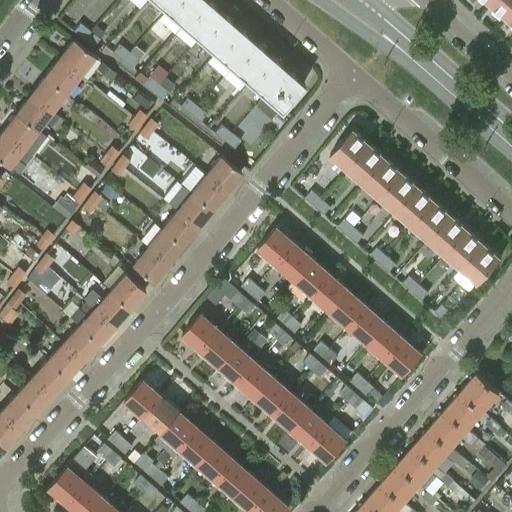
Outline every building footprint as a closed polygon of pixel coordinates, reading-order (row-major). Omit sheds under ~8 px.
[(155,0),(165,9),(172,0),(155,0)] [(172,0),(165,9),(182,23),(201,0),(172,0)] [(198,37),(222,10),(209,0),(201,0),(182,23),(198,37)] [(505,16),(511,7),(511,0),(489,0),(488,2),(505,16)] [(198,37),(214,52),(238,25),(222,10),(198,37)] [(73,30),(83,38),(89,30),(79,22),(73,30)] [(254,39),(238,25),(214,52),(231,66),(254,39)] [(99,38),(89,30),(83,38),(93,46),(99,38)] [(72,38),(58,57),(78,73),(93,54),(72,38)] [(231,66),(247,80),(271,53),(254,39),(231,66)] [(113,52),(123,60),(129,52),(119,44),(113,52)] [(139,60),(129,52),(123,60),(133,68),(139,60)] [(247,80),(264,95),(287,68),(271,53),(247,80)] [(58,57),(44,75),(64,91),(78,73),(58,57)] [(101,61),(96,67),(110,79),(115,72),(101,61)] [(264,95),(280,109),(304,82),(287,68),(264,95)] [(44,75),(29,93),(50,109),(64,91),(44,75)] [(142,84),(152,92),(158,84),(148,76),(142,84)] [(168,92),(158,84),(152,92),(162,100),(168,92)] [(29,93),(15,112),(36,128),(43,118),(51,125),(58,116),(50,109),(29,93)] [(146,108),(151,102),(138,93),(134,98),(146,108)] [(190,114),(197,106),(187,98),(180,106),(190,114)] [(197,106),(190,114),(200,122),(207,114),(197,106)] [(133,116),(141,122),(146,115),(138,109),(133,116)] [(15,112),(1,130),(22,146),(32,154),(46,135),(36,128),(15,112)] [(135,130),(141,122),(133,116),(127,124),(135,130)] [(150,117),(144,124),(152,131),(158,123),(150,117)] [(152,131),(144,124),(138,132),(146,138),(152,131)] [(224,140),(231,132),(221,124),(214,132),(224,140)] [(330,153),(346,167),(370,140),(354,126),(330,153)] [(1,130),(0,131),(0,159),(7,165),(17,173),(24,163),(32,154),(22,146),(1,130)] [(231,132),(224,140),(234,148),(241,140),(231,132)] [(363,181),(386,154),(370,140),(346,167),(363,181)] [(118,151),(117,150),(110,145),(104,152),(112,159),(118,151)] [(106,166),(112,159),(104,152),(99,160),(106,166)] [(121,153),(115,161),(124,167),(130,160),(121,153)] [(220,153),(220,154),(205,172),(225,188),(240,169),(220,153)] [(363,181),(379,196),(403,169),(386,154),(363,181)] [(103,167),(89,157),(83,165),(96,176),(103,167)] [(124,167),(115,161),(109,169),(117,175),(124,167)] [(419,183),(403,169),(379,196),(396,210),(419,183)] [(225,188),(205,172),(190,190),(210,206),(225,188)] [(51,179),(43,189),(50,195),(58,185),(51,179)] [(76,189),(85,195),(90,188),(82,181),(76,189)] [(396,210),(412,224),(436,197),(419,183),(396,210)] [(119,194),(106,184),(100,190),(114,201),(119,194)] [(75,191),(71,196),(78,202),(79,202),(85,195),(76,189),(75,191)] [(321,197),(312,189),(305,197),(314,205),(321,197)] [(93,190),(87,197),(95,204),(101,196),(93,190)] [(210,206),(190,190),(176,208),(196,224),(210,206)] [(67,193),(63,198),(60,196),(57,200),(71,212),(79,202),(78,202),(71,196),(67,193)] [(95,204),(87,197),(81,205),(89,211),(95,204)] [(321,197),(314,205),(324,213),(331,205),(321,197)] [(452,212),(436,197),(412,224),(429,239),(452,212)] [(196,224),(176,208),(161,226),(181,242),(196,224)] [(429,239),(445,253),(469,226),(452,212),(429,239)] [(347,233),(354,226),(344,217),(337,225),(347,233)] [(78,225),(71,220),(70,219),(65,227),(66,228),(72,233),(78,225)] [(258,244),(276,261),(295,240),(276,223),(258,244)] [(181,242),(161,226),(146,244),(166,260),(181,242)] [(354,226),(347,233),(356,242),(363,234),(354,226)] [(445,253),(462,267),(485,240),(469,226),(445,253)] [(54,234),(53,234),(46,228),(40,236),(48,243),(54,234)] [(17,231),(10,240),(19,247),(26,238),(17,231)] [(0,236),(0,246),(2,248),(8,240),(2,235),(0,236)] [(48,243),(40,236),(34,243),(42,250),(48,243)] [(294,277),(313,256),(295,240),(276,261),(268,270),(275,277),(283,267),(294,277)] [(485,240),(462,267),(478,282),(501,255),(485,240)] [(166,260),(146,244),(131,263),(151,279),(166,260)] [(39,253),(30,245),(24,252),(33,260),(39,253)] [(379,262),(386,254),(377,246),(370,254),(379,262)] [(45,251),(39,258),(47,265),(53,257),(46,252),(45,251)] [(386,254),(379,262),(389,270),(396,262),(386,254)] [(331,271),(313,256),(294,277),(312,292),(331,271)] [(35,267),(26,277),(33,283),(40,288),(48,278),(41,273),(47,265),(39,258),(34,266),(35,267)] [(25,272),(25,271),(17,265),(11,273),(19,279),(25,272)] [(117,279),(108,288),(128,306),(144,288),(124,271),(117,279)] [(349,287),(331,271),(312,292),(331,308),(349,287)] [(13,287),(19,279),(11,273),(5,281),(13,287)] [(412,290),(419,283),(409,274),(402,282),(412,290)] [(249,292),(257,284),(248,276),(240,285),(249,292)] [(419,283),(412,290),(421,299),(428,291),(419,283)] [(249,292),(258,300),(265,291),(257,284),(249,292)] [(237,289),(232,285),(225,293),(230,297),(237,289)] [(11,295),(20,301),(25,294),(17,287),(11,295)] [(92,287),(83,297),(86,300),(93,306),(112,323),(128,306),(108,288),(107,289),(102,295),(102,296),(92,287)] [(367,303),(349,287),(331,308),(349,324),(367,303)] [(239,305),(246,297),(237,289),(230,297),(239,305)] [(11,295),(6,303),(4,306),(0,310),(0,315),(9,323),(18,312),(14,309),(20,301),(11,295)] [(255,304),(246,297),(239,305),(248,312),(255,304)] [(78,306),(69,316),(77,323),(97,341),(112,323),(93,306),(86,300),(79,307),(78,306)] [(385,319),(367,303),(349,324),(367,340),(385,319)] [(451,311),(441,303),(434,310),(444,319),(451,311)] [(284,308),(277,316),(286,324),(293,316),(284,308)] [(182,331),(201,347),(219,327),(200,311),(182,331)] [(302,323),(293,316),(286,324),(294,331),(302,323)] [(403,335),(385,319),(367,340),(385,356),(403,335)] [(282,328),(273,321),(266,329),(275,337),(282,328)] [(77,323),(62,340),(81,358),(97,341),(77,323)] [(237,342),(219,327),(201,347),(219,363),(237,342)] [(254,328),(245,338),(251,343),(260,333),(254,328)] [(291,336),(282,328),(275,337),(283,344),(291,336)] [(422,351),(403,335),(385,356),(403,372),(422,351)] [(320,339),(313,348),(322,355),(329,347),(320,339)] [(62,340),(46,357),(66,375),(81,358),(62,340)] [(219,363),(237,379),(255,358),(237,342),(219,363)] [(339,355),(329,347),(322,355),(331,363),(339,355)] [(318,360),(309,352),(302,361),(311,368),(318,360)] [(46,357),(31,374),(50,392),(66,375),(46,357)] [(273,374),(255,358),(237,379),(255,394),(273,374)] [(327,367),(318,360),(311,368),(319,376),(327,367)] [(358,387),(365,379),(357,371),(349,379),(358,387)] [(483,409),(499,391),(477,372),(461,390),(483,409)] [(31,374),(15,392),(35,409),(50,392),(31,374)] [(255,394),(273,410),(291,390),(273,374),(255,394)] [(143,378),(125,399),(136,409),(143,415),(162,394),(143,378)] [(365,379),(358,387),(366,395),(374,387),(365,379)] [(354,391),(346,384),(338,392),(347,399),(354,391)] [(382,394),(374,387),(366,395),(375,402),(382,394)] [(309,405),(291,390),(273,410),(292,426),(309,405)] [(483,409),(461,390),(445,408),(467,427),(483,409)] [(354,391),(347,399),(356,407),(363,399),(354,391)] [(8,400),(0,408),(0,409),(19,427),(35,409),(15,392),(8,400)] [(162,394),(143,415),(161,431),(180,409),(162,394)] [(511,402),(507,398),(501,405),(511,414),(511,413),(511,402)] [(292,426),(310,441),(327,421),(309,405),(292,426)] [(429,426),(451,445),(467,427),(445,408),(429,426)] [(0,409),(0,441),(3,444),(19,427),(0,409)] [(180,409),(161,431),(180,446),(198,425),(180,409)] [(501,425),(491,416),(485,423),(494,432),(501,425)] [(346,437),(327,421),(310,441),(328,458),(346,437)] [(198,425),(180,446),(198,462),(216,441),(198,425)] [(435,463),(444,453),(463,468),(469,461),(451,445),(429,426),(414,444),(435,463)] [(116,445),(124,437),(115,429),(108,438),(116,445)] [(485,443),(474,433),(468,440),(479,450),(485,443)] [(116,445),(125,453),(133,444),(124,437),(116,445)] [(216,441),(198,462),(216,477),(234,456),(216,441)] [(105,458),(113,449),(104,442),(97,450),(105,458)] [(68,464),(50,485),(69,501),(93,473),(86,468),(97,455),(84,444),(68,464)] [(420,481),(429,470),(449,487),(455,479),(435,463),(414,444),(398,462),(420,481)] [(114,465),(121,457),(113,449),(105,458),(114,465)] [(234,456),(216,477),(234,493),(252,472),(234,456)] [(151,460),(143,469),(152,477),(160,468),(151,460)] [(382,480),(404,499),(420,481),(398,462),(382,480)] [(168,476),(160,468),(152,477),(161,484),(168,476)] [(487,480),(477,471),(469,480),(479,489),(487,480)] [(252,472),(234,493),(252,509),(270,487),(252,472)] [(93,473),(69,501),(80,511),(90,511),(105,496),(93,486),(99,479),(93,473)] [(142,489),(149,481),(140,473),(133,482),(142,489)] [(366,498),(382,511),(392,511),(404,499),(382,480),(366,498)] [(158,488),(149,481),(142,489),(150,497),(158,488)] [(270,487),(252,509),(255,511),(281,511),(289,504),(270,487)] [(422,496),(432,504),(437,496),(428,489),(422,496)] [(188,508),(196,500),(187,492),(180,501),(188,508)] [(105,496),(90,511),(122,511),(123,511),(105,496)] [(354,511),(382,511),(366,498),(354,511)] [(200,511),(205,508),(196,500),(188,508),(192,511),(200,511)]
